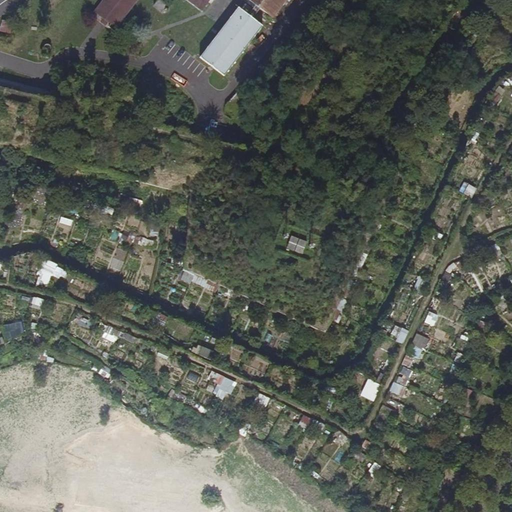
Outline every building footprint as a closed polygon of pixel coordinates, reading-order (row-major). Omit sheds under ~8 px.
[(188,0),(202,10),(209,0),(102,0),(95,11),(115,27),(136,0),(188,0)] [(161,15),(168,5),(161,0),(159,0),(153,8),(161,15)] [(242,0),(254,8),(259,11),(271,20),(285,0),(242,0)] [(323,17),(333,5),(327,0),(318,0),(312,8),(323,17)] [(254,18),(250,15),(239,6),(200,58),(224,76),(263,25),(254,18)] [(254,8),(250,15),(254,18),(259,11),(254,8)] [(319,19),(309,11),(226,105),(235,113),(319,19)] [(0,32),(10,34),(12,24),(2,22),(0,31),(0,32)] [(291,235),(288,249),(305,253),(308,239),(291,235)] [(48,286),(51,274),(66,277),(69,265),(42,260),(38,284),(48,286)] [(413,342),(425,348),(429,338),(418,333),(413,342)] [(213,370),(208,379),(232,391),(237,382),(213,370)] [(375,400),(382,383),(369,377),(361,395),(375,400)] [(305,414),(299,423),(309,429),(315,420),(305,414)]
